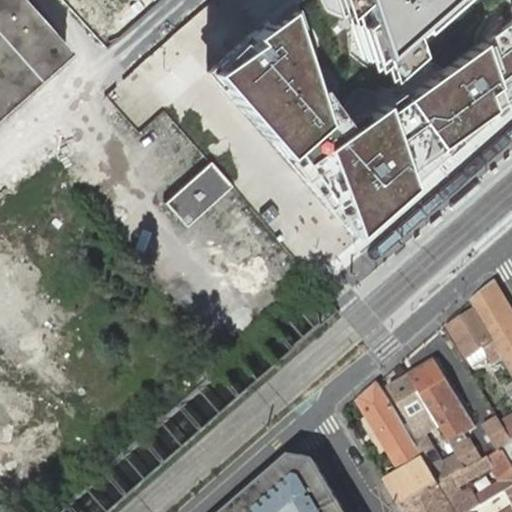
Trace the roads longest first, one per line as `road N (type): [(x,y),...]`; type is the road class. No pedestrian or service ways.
road 1 (unknown): [(464,0),(368,106),(190,262),(234,299)]
road 2 (residential): [(504,245),(315,413)]
road 3 (unknown): [(58,0),(114,58),(0,152)]
road 4 (residential): [(315,413),(202,511)]
